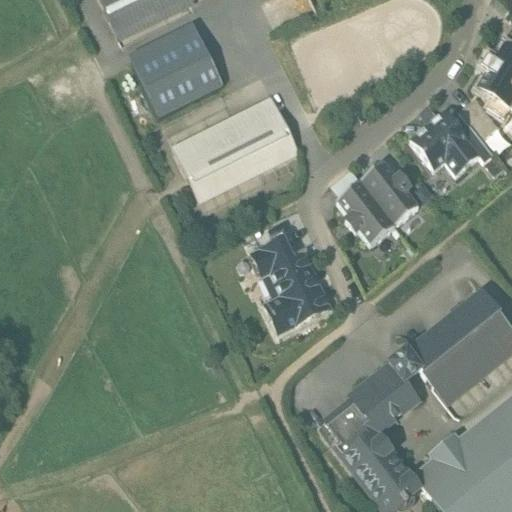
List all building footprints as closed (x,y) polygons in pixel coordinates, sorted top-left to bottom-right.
[(95,0),(115,39),(193,0),(95,0)] [(116,58),(144,121),(219,88),(191,25),(116,58)] [(511,106),(511,57),(502,51),(492,67),(485,63),(478,74),(485,78),(475,94),(507,114),(511,106)] [(496,133),(473,105),(457,118),(469,132),(480,146),(496,133)] [(269,106),(173,155),(198,205),(294,156),(269,106)] [(432,121),(425,112),(418,118),(426,127),(432,121)] [(442,118),(408,146),(432,176),(443,167),(454,180),(477,162),(459,139),(442,118)] [(480,146),(469,132),(459,139),(477,162),(482,167),(491,160),(480,146)] [(394,183),(381,168),(358,187),(393,230),(417,211),(404,196),(408,193),(398,181),(394,183)] [(349,176),(329,192),(338,203),(358,187),(349,176)] [(338,203),(335,206),(348,221),(344,224),(354,237),(358,234),(370,249),(393,230),(358,187),(338,203)] [(281,246),(252,260),(262,281),(269,277),(291,266),(281,246)] [(291,266),(269,277),(281,301),(264,310),(277,337),(327,312),(316,290),(315,291),(311,284),(313,283),(302,260),(291,266)] [(511,336),(480,296),(405,356),(387,369),(387,370),(346,402),(349,406),(350,405),(375,437),(416,404),(403,387),(418,376),(446,410),(511,357),(511,336)] [(375,437),(350,405),(349,406),(316,432),(379,511),(397,511),(420,494),(412,483),(375,437)] [(433,469),(417,481),(440,511),(511,511),(511,408),(464,446),(458,438),(427,461),(433,469)]
